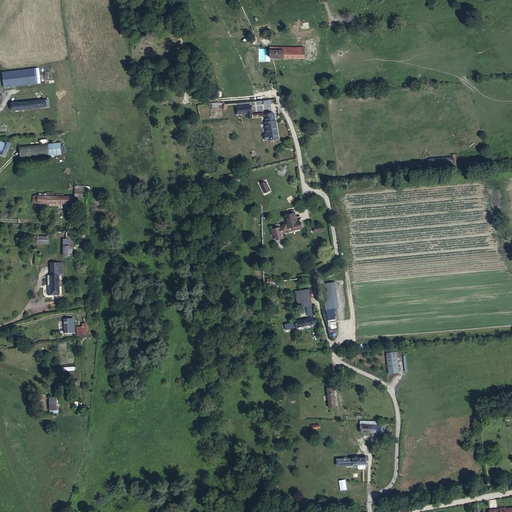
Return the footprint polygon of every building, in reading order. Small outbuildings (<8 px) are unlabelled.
[(289,51),(273,51),(273,59),(312,59),(312,48),(290,49),(289,51)] [(37,82),(16,85),(8,86),(9,94),(47,89),(46,81),(37,82)] [(14,104),(14,108),(24,107),(25,110),(35,109),(35,105),(43,105),(44,103),(46,103),(46,101),(14,104)] [(24,107),(14,108),(15,117),(53,114),(52,107),(51,102),(46,103),(44,103),(43,105),(35,105),(35,109),(25,110),(24,107)] [(254,105),(242,106),(242,114),(255,113),(254,105)] [(271,122),(268,122),(268,123),(269,133),(266,133),(266,141),(280,140),(277,121),(271,122)] [(54,150),(26,149),(26,164),(53,163),(54,150)] [(264,193),(271,190),(266,180),(259,183),(264,193)] [(74,193),(85,194),(86,186),(75,185),(74,193)] [(63,200),(63,196),(53,195),(53,199),(45,199),(45,206),(70,206),(71,200),(63,200)] [(274,234),(297,232),(296,225),(290,226),(290,222),(284,223),(285,226),(281,227),(277,227),(265,229),(266,230),(268,230),(268,235),(269,239),(275,238),(274,234)] [(66,264),(52,264),(52,278),(59,277),(66,277),(66,264)] [(60,298),(59,277),(52,278),(47,278),(48,298),(60,298)] [(295,280),(299,307),(307,306),(304,280),(295,280)] [(335,290),(325,291),(330,316),(339,314),(335,290)] [(81,322),(81,326),(76,326),(76,336),(87,335),(87,322),(81,322)] [(311,322),(291,324),(292,330),(312,328),(311,322)] [(397,351),(386,352),(387,373),(399,373),(397,351)] [(60,367),(60,375),(74,375),(74,367),(60,367)] [(334,388),(327,389),(330,411),(336,410),(334,388)] [(56,404),(56,397),(49,397),(49,410),(52,410),(52,413),(59,413),(59,404),(56,404)] [(388,426),(359,427),(359,432),(360,433),(384,431),(384,438),(389,437),(389,427),(388,426)] [(368,457),(337,460),(338,465),(360,464),(367,463),(369,463),(368,457)]
